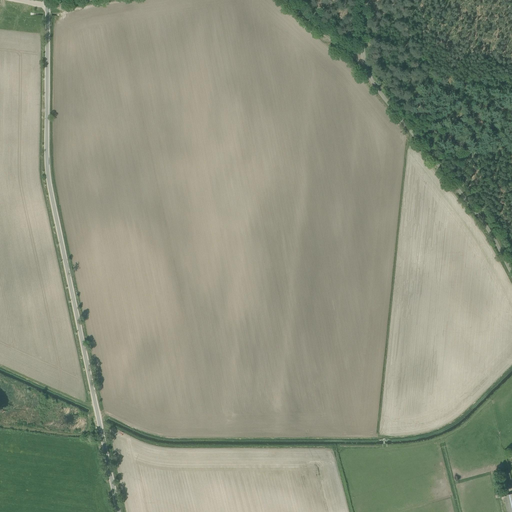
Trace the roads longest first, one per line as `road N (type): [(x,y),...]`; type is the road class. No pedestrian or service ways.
road 1 (unclassified): [(118,511),(46,179),(47,0)]
road 2 (unclassified): [(511,275),(485,224),(367,74),(365,0)]
